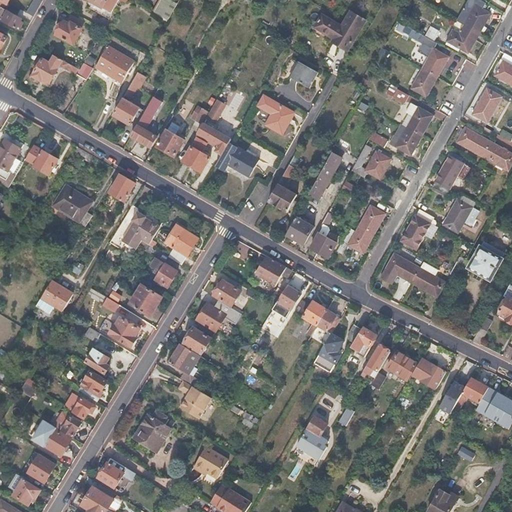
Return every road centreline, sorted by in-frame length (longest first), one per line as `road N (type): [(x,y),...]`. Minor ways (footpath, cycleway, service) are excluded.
road 1 (residential): [(232,223),(53,511)]
road 2 (residential): [(511,17),(356,294)]
road 3 (residential): [(7,93),(218,216)]
road 4 (residential): [(511,371),(356,294)]
road 5 (residential): [(356,294),(232,223)]
